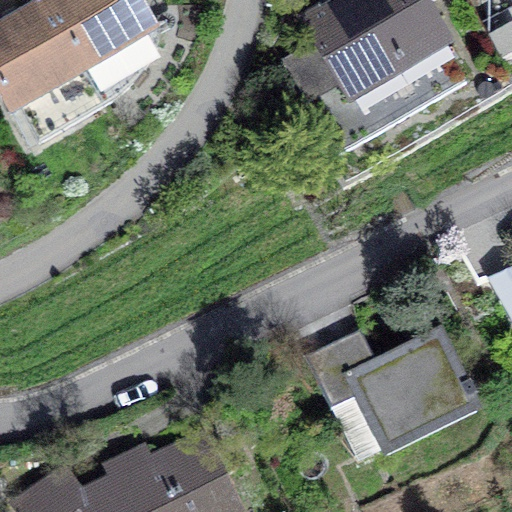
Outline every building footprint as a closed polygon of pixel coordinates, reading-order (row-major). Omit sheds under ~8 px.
[(137,0),(50,0),(45,3),(104,107),(118,97),(133,84),(152,55),(159,36),(137,0)] [(342,0),(302,23),(314,44),(284,61),(338,157),(466,85),(443,44),(448,41),(424,0),(342,0)] [(45,3),(0,28),(0,97),(10,114),(20,108),(40,143),(104,107),(45,3)] [(511,295),(503,300),(511,316),(511,295)] [(361,332),(306,358),(336,422),(363,409),(383,452),(473,410),(439,337),(377,366),(361,332)] [(64,469),(16,504),(21,511),(233,511),(237,511),(202,440),(151,465),(142,449),(114,464),(123,479),(83,497),(64,469)]
